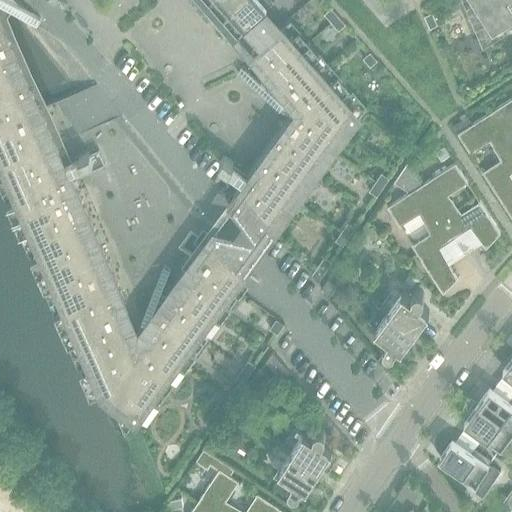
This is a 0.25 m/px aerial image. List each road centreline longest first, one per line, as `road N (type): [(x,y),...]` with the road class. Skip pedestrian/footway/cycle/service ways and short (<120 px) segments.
road 1 (residential): [(399,443),(237,231),(96,68)]
road 2 (residential): [(511,289),(399,443)]
